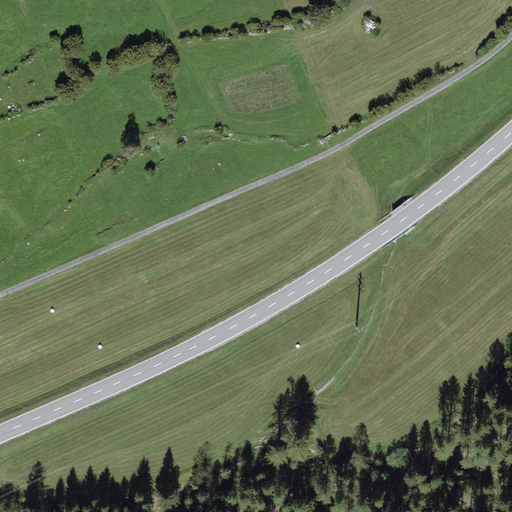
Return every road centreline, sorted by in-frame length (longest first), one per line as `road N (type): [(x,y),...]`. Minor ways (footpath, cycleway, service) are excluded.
road 1 (primary): [(0,434),(137,374),(300,288),(511,132)]
road 2 (track): [(0,297),(320,156),(511,38)]
